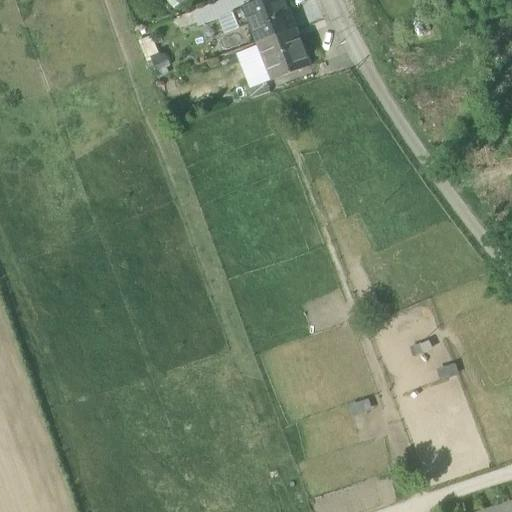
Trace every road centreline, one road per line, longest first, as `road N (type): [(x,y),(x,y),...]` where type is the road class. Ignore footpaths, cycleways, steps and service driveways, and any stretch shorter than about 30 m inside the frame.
road 1 (residential): [(333,0),(357,60),(442,188),(511,273)]
road 2 (track): [(397,511),(511,474)]
